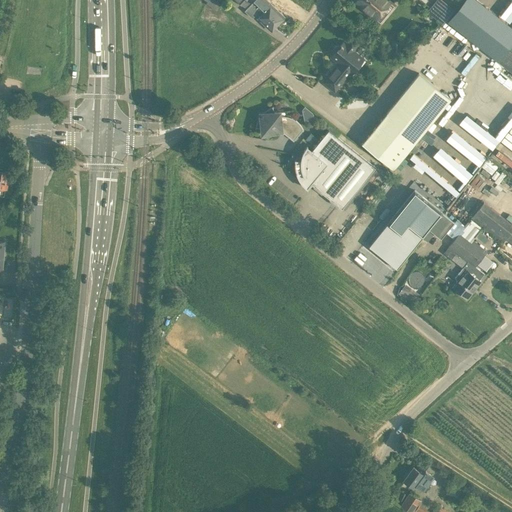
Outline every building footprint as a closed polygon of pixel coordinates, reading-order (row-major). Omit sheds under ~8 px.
[(206,3),(217,10),(221,3),(216,0),(204,0),(207,1),(206,3)] [(266,0),(254,0),(252,3),(259,5),(278,23),(284,16),(266,0)] [(390,4),(385,0),(357,0),(356,1),(377,19),(390,4)] [(442,0),(435,0),(426,12),(436,20),(448,5),(442,0)] [(477,0),(467,0),(449,23),(462,32),(511,71),(511,27),(483,5),(477,0)] [(246,9),(244,11),(249,16),(252,18),(255,15),(257,17),(257,18),(271,31),(278,23),(259,5),(252,3),(246,9)] [(358,44),(351,39),(346,45),(343,42),(340,46),(338,45),(335,45),(333,47),(333,49),(333,51),(334,53),(333,54),(341,60),(337,65),(337,67),(333,71),(332,71),(323,82),(334,90),(350,71),(351,73),(363,59),(353,51),(358,44)] [(471,56),(460,72),(464,75),(475,59),(471,56)] [(450,98),(419,73),(361,143),(393,168),(450,98)] [(303,130),(301,125),(297,120),(292,117),(286,116),(280,116),(280,111),(275,112),(273,107),(273,106),(269,108),(265,111),(261,114),(259,118),(257,123),(256,127),(262,128),(262,133),(282,131),(294,140),(302,129),(303,130)] [(375,166),(328,129),(311,149),(307,146),(308,146),(307,145),(303,152),(301,160),(295,159),(295,160),(298,175),(308,187),(308,186),(311,182),(314,185),(314,186),(315,187),(316,186),(337,203),(336,204),(338,205),(338,204),(342,207),(375,166)] [(429,154),(462,183),(470,173),(438,145),(429,154)] [(260,169),(254,163),(248,169),(254,174),(260,169)] [(388,224),(369,247),(397,270),(423,238),(430,230),(441,239),(455,223),(415,191),(388,224)] [(511,223),(484,201),(471,217),(503,243),(500,245),(502,247),(511,254),(511,223)] [(47,246),(62,250),(67,233),(52,229),(47,246)] [(461,230),(443,252),(462,267),(455,277),(459,280),(453,287),(456,290),(455,291),(462,297),(464,295),(467,298),(480,280),(478,279),(483,271),(476,265),(487,251),(461,230)] [(418,469),(413,466),(403,479),(414,487),(416,485),(421,489),(432,475),(419,466),(418,469)] [(409,492),(400,506),(409,511),(429,511),(430,511),(419,504),(421,500),(409,492)]
